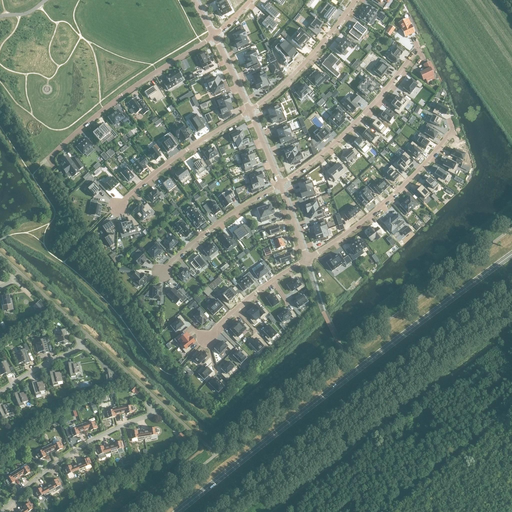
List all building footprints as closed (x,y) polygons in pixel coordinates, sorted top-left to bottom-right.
[(216,5),(216,6),(218,9),(220,13),(222,16),(222,17),(222,16),(231,12),(231,11),(226,1),(228,0),(217,0),(216,1),(218,4),(216,5)] [(310,0),(305,5),(311,11),(319,2),(317,0),(310,0)] [(374,0),(374,1),(373,1),(373,0),(371,2),(372,2),(373,1),(379,5),(378,6),(383,9),(383,10),(389,0),(374,0)] [(327,4),(319,14),(328,21),(336,11),(327,4)] [(360,17),(359,18),(360,18),(368,24),(369,23),(368,23),(369,23),(372,25),(374,21),(372,19),(374,15),(382,21),(386,17),(380,13),(378,16),(375,14),(377,12),(377,11),(376,11),(368,6),(369,6),(368,5),(368,6),(360,17)] [(267,9),(266,11),(270,15),(268,17),(273,21),(275,19),(279,15),(279,14),(278,13),(270,6),(267,9)] [(266,19),(262,24),(263,25),(267,28),(268,27),(269,26),(269,27),(273,30),(277,26),(278,25),(273,21),(268,17),(266,19)] [(316,19),(308,28),(317,36),(321,31),(319,29),(323,25),(316,19)] [(401,28),(402,28),(403,30),(402,30),(405,37),(414,32),(412,27),(410,28),(406,20),(399,23),(401,28)] [(359,41),(366,31),(357,23),(349,33),(359,41)] [(391,25),(385,33),(389,36),(394,28),(391,25)] [(239,33),(233,36),(236,42),(245,37),(245,38),(247,37),(242,26),(237,29),(239,33)] [(292,41),(302,50),(305,46),(303,45),(306,42),(307,44),(310,40),(300,30),(299,31),(297,34),(299,36),(296,39),(295,37),(294,39),(293,39),(292,41)] [(236,42),(235,42),(238,49),(243,46),(244,49),(249,46),(245,38),(245,37),(236,42)] [(275,49),(274,49),(275,49),(278,54),(279,53),(284,58),(283,59),(286,62),(285,63),(288,67),(289,66),(289,67),(292,64),(292,63),(293,62),(292,61),(298,55),(295,52),(296,51),(293,49),(292,50),(289,46),(289,45),(287,43),(287,44),(283,41),(284,40),(282,39),(279,42),(280,43),(277,47),(276,47),(275,48),(275,49)] [(344,39),(335,49),(341,55),(343,53),(345,56),(348,52),(346,50),(350,46),(353,49),(356,45),(351,41),(349,43),(344,39)] [(391,52),(387,58),(388,59),(391,62),(391,61),(395,64),(395,63),(396,63),(397,62),(398,61),(398,60),(399,59),(398,58),(400,55),(401,55),(404,51),(397,46),(394,50),(395,50),(392,53),(391,52)] [(249,54),(243,56),(246,62),(246,63),(256,58),(259,57),(256,51),(254,51),(253,49),(248,51),(249,54)] [(207,57),(208,57),(207,57),(205,52),(204,52),(198,56),(197,56),(203,68),(203,69),(204,68),(206,71),(209,69),(207,66),(211,65),(211,64),(209,60),(209,59),(209,60),(207,57)] [(324,62),(321,65),(337,78),(340,75),(332,68),(335,65),(337,66),(341,63),(331,54),(326,60),(326,59),(324,61),(324,62)] [(246,62),(245,63),(248,69),(253,67),(254,70),(261,67),(256,58),(246,63),(246,62)] [(375,72),(374,73),(375,73),(380,77),(381,78),(381,77),(388,69),(388,68),(385,66),(387,63),(382,59),(380,62),(382,63),(375,72)] [(277,62),(270,66),(274,75),(281,71),(277,62)] [(430,62),(424,65),(426,71),(420,73),(423,80),(426,79),(428,83),(432,81),(430,77),(433,76),(431,72),(434,71),(430,62)] [(258,75),(253,77),(256,83),(267,78),(263,69),(257,72),(258,75)] [(178,70),(166,77),(169,82),(164,85),(168,91),(177,85),(175,82),(182,77),(178,70)] [(308,79),(307,79),(308,80),(315,86),(316,85),(318,87),(321,84),(319,82),(323,78),(326,82),(330,78),(324,73),(322,75),(317,70),(316,70),(313,74),(311,76),(308,79)] [(195,78),(192,73),(187,76),(189,81),(195,78)] [(345,73),(338,82),(341,85),(349,76),(345,73)] [(206,83),(203,84),(206,90),(209,89),(221,83),(220,83),(217,77),(212,80),(210,75),(204,78),(206,83)] [(256,83),(255,84),(258,90),(263,88),(264,90),(269,88),(268,85),(270,84),(267,78),(256,83)] [(362,84),(358,89),(367,97),(371,92),(372,93),(375,90),(374,89),(377,86),(368,78),(365,81),(364,80),(361,83),(362,84)] [(411,79),(404,89),(410,94),(417,86),(420,88),(423,85),(417,81),(415,83),(411,79)] [(221,83),(209,89),(211,88),(215,97),(220,94),(219,92),(224,89),(221,83)] [(156,85),(145,93),(148,98),(149,97),(151,100),(158,96),(161,100),(164,98),(156,85)] [(299,91),(296,94),(298,97),(297,98),(301,101),(308,94),(310,96),(313,93),(308,87),(307,88),(304,85),(301,88),(300,90),(299,89),(298,90),(299,91)] [(349,98),(343,104),(352,113),(359,107),(355,104),(357,102),(357,103),(360,100),(355,95),(350,99),(349,98)] [(398,96),(394,100),(404,108),(407,110),(411,105),(408,103),(410,101),(405,97),(403,100),(398,96)] [(231,103),(228,97),(222,100),(221,97),(214,100),(218,109),(217,109),(217,110),(231,103)] [(149,111),(141,100),(138,102),(135,98),(128,103),(132,109),(130,111),(132,114),(135,112),(136,114),(140,111),(143,115),(149,111)] [(394,100),(391,105),(396,109),(394,111),(399,115),(404,108),(394,100)] [(230,104),(231,104),(231,103),(217,110),(220,116),(221,115),(223,119),(231,116),(229,112),(232,110),(230,104)] [(284,112),(280,103),(273,106),(274,108),(268,111),(271,117),(282,112),(283,112),(284,112)] [(432,113),(437,115),(439,112),(445,115),(448,109),(437,103),(432,113)] [(338,111),(330,119),(339,127),(342,123),(341,122),(345,118),(341,114),(343,112),(338,107),(336,109),(338,111)] [(118,111),(109,118),(111,121),(110,122),(113,125),(114,124),(114,125),(121,120),(123,123),(128,119),(124,113),(121,115),(118,111)] [(385,111),(381,116),(389,123),(393,118),(395,119),(397,116),(392,112),(390,115),(385,111)] [(280,124),(286,121),(283,112),(282,112),(271,117),(270,117),(273,124),(279,121),(280,124)] [(193,117),(189,120),(197,133),(202,130),(204,128),(203,125),(206,123),(202,118),(199,120),(196,115),(195,114),(192,116),(193,117)] [(432,116),(429,122),(439,127),(442,121),(432,116)] [(376,120),(372,126),(382,134),(389,126),(384,122),(382,125),(376,120)] [(282,126),(283,129),(277,131),(280,137),(280,138),(290,133),(292,133),(289,123),(282,126)] [(186,131),(182,124),(178,127),(176,124),(173,127),(174,129),(173,130),(177,137),(179,136),(183,142),(189,138),(185,132),(186,131)] [(426,127),(422,133),(434,140),(438,134),(431,130),(433,127),(427,124),(425,127),(426,127)] [(117,136),(110,127),(107,129),(104,125),(100,128),(99,126),(95,129),(97,131),(93,134),(100,142),(102,144),(106,140),(104,138),(110,133),(114,138),(117,136)] [(368,129),(363,134),(373,144),(381,137),(376,132),(374,135),(368,129)] [(325,130),(317,137),(321,142),(330,135),(325,130)] [(166,141),(161,144),(168,153),(179,145),(170,132),(164,137),(166,141)] [(235,132),(228,135),(232,143),(246,138),(246,137),(245,138),(242,132),(237,134),(236,134),(235,132)] [(288,144),(294,142),(290,133),(280,138),(280,137),(278,138),(281,144),(287,142),(288,144)] [(420,133),(415,141),(426,149),(429,144),(423,139),(425,137),(420,133)] [(93,146),(86,138),(76,147),(83,155),(85,154),(87,156),(90,153),(88,151),(93,146)] [(234,143),(232,144),(234,150),(237,148),(237,149),(238,148),(239,151),(244,149),(243,146),(248,144),(246,138),(232,143),(232,144),(234,143)] [(359,138),(354,143),(365,154),(369,149),(368,148),(371,145),(366,141),(364,143),(359,138)] [(411,145),(407,150),(417,158),(422,153),(415,148),(417,146),(412,142),(410,144),(411,145)] [(150,155),(153,159),(154,158),(156,161),(159,159),(161,158),(161,157),(157,151),(160,149),(156,144),(148,150),(151,155),(150,155)] [(298,154),(296,148),(293,149),(292,146),(287,148),(288,151),(284,152),(287,159),(288,158),(299,154),(298,154)] [(212,165),(209,161),(218,155),(214,148),(204,154),(208,160),(205,162),(208,167),(209,167),(212,165)] [(350,150),(342,157),(348,163),(358,153),(354,149),(351,151),(350,150)] [(453,149),(451,156),(457,158),(456,161),(462,164),(463,161),(463,160),(465,154),(461,153),(462,151),(458,149),(457,151),(453,149)] [(402,150),(396,156),(399,159),(408,168),(412,164),(407,159),(409,157),(405,152),(404,153),(402,150)] [(238,155),(242,163),(254,158),(252,152),(247,154),(246,154),(245,152),(238,155)] [(288,158),(291,164),(294,163),(295,166),(301,163),(300,161),(303,159),(301,153),(298,154),(299,154),(288,158)] [(139,159),(132,164),(140,174),(147,168),(144,165),(148,162),(143,157),(140,160),(139,159)] [(69,158),(63,162),(66,166),(64,168),(67,172),(69,171),(73,177),(76,175),(77,175),(77,174),(79,173),(77,170),(78,169),(79,170),(83,167),(78,160),(74,163),(73,164),(69,158)] [(255,158),(254,158),(242,163),(245,172),(252,170),(251,167),(252,167),(256,165),(253,159),(255,158)] [(399,159),(392,165),(397,169),(399,167),(404,172),(408,168),(399,159)] [(446,159),(443,166),(449,169),(448,171),(454,174),(458,165),(446,159)] [(196,160),(192,162),(195,167),(194,168),(197,174),(200,172),(201,174),(206,171),(204,168),(207,166),(202,160),(200,161),(199,161),(198,162),(196,160)] [(122,170),(119,172),(124,177),(123,178),(126,181),(126,180),(129,182),(130,183),(132,181),(132,180),(134,178),(130,173),(133,171),(125,162),(120,167),(122,170)] [(338,163),(332,168),(340,177),(348,170),(343,165),(341,167),(338,163)] [(460,170),(467,174),(470,168),(463,165),(460,170)] [(391,166),(385,172),(394,182),(399,177),(394,172),(396,170),(391,166)] [(189,176),(184,168),(180,171),(178,172),(179,172),(175,175),(176,176),(173,178),(176,182),(179,180),(180,182),(186,178),(187,180),(191,178),(189,176)] [(332,168),(327,173),(331,177),(329,179),(331,181),(333,179),(335,182),(340,177),(332,168)] [(438,168),(434,174),(439,177),(437,180),(443,184),(448,175),(438,168)] [(249,184),(249,185),(263,179),(260,173),(254,175),(253,173),(246,175),(250,184),(249,184)] [(115,187),(118,184),(112,178),(105,185),(100,180),(97,183),(99,185),(106,191),(108,189),(110,192),(113,189),(115,187)] [(429,178),(425,182),(429,186),(427,189),(432,193),(438,186),(429,178)] [(163,184),(169,192),(176,187),(170,179),(163,184)] [(259,188),(264,186),(262,180),(263,179),(249,185),(252,193),(259,191),(258,188),(259,188)] [(314,187),(312,181),(309,181),(309,179),(303,181),(304,183),(299,185),(301,191),(301,192),(313,187),(313,188),(314,187)] [(372,186),(370,188),(374,193),(376,191),(380,195),(383,192),(386,189),(389,187),(390,186),(389,186),(384,180),(383,180),(374,188),(372,186)] [(93,183),(86,190),(93,198),(96,195),(96,196),(97,195),(98,194),(99,194),(98,193),(101,191),(97,187),(99,185),(97,183),(96,181),(93,183)] [(352,183),(346,188),(351,195),(354,192),(352,189),(355,187),(352,183)] [(309,199),(316,197),(313,188),(313,187),(301,192),(301,191),(300,192),(302,198),(309,196),(309,199)] [(366,187),(362,191),(364,194),(360,197),(364,201),(362,203),(365,207),(373,200),(369,195),(371,193),(366,187)] [(421,187),(416,191),(421,197),(419,199),(423,203),(426,201),(425,200),(430,195),(421,187)] [(151,194),(148,197),(147,198),(150,201),(151,200),(153,203),(159,198),(161,200),(165,197),(161,192),(159,194),(157,191),(152,194),(151,194)] [(225,193),(219,198),(225,208),(232,203),(229,200),(234,196),(230,191),(226,195),(225,193)] [(410,199),(409,198),(405,202),(412,209),(419,203),(412,197),(410,199)] [(91,216),(99,217),(102,206),(97,205),(97,202),(91,200),(90,203),(93,204),(91,216)] [(320,208),(318,202),(317,202),(316,200),(311,202),(312,204),(305,206),(308,213),(309,213),(320,208)] [(211,210),(214,215),(221,211),(214,202),(208,206),(207,204),(203,207),(207,213),(211,210)] [(412,209),(405,202),(401,206),(401,207),(399,209),(406,215),(412,209)] [(135,211),(134,212),(142,221),(149,215),(150,217),(155,213),(148,205),(144,209),(142,207),(139,209),(139,208),(138,209),(137,208),(134,210),(135,211)] [(192,206),(184,212),(197,229),(206,222),(192,206)] [(270,206),(257,210),(261,219),(260,219),(261,223),(270,220),(269,216),(273,214),(274,213),(273,210),(272,210),(270,206)] [(345,215),(349,221),(353,217),(354,217),(355,216),(356,216),(356,215),(360,212),(355,206),(345,215)] [(318,219),(325,217),(321,208),(320,208),(309,213),(311,219),(317,217),(318,219)] [(384,224),(391,232),(395,228),(397,230),(404,223),(398,215),(393,219),(393,220),(392,219),(392,220),(391,221),(391,220),(391,221),(390,221),(389,220),(384,224)] [(114,245),(115,235),(111,230),(115,227),(111,222),(110,222),(107,218),(101,224),(103,227),(102,227),(108,236),(104,239),(110,248),(114,245)] [(320,225),(314,227),(316,233),(316,234),(326,230),(327,230),(328,230),(324,220),(319,222),(320,225)] [(132,221),(126,223),(130,236),(139,233),(137,227),(134,228),(132,221)] [(123,231),(120,232),(122,238),(130,236),(126,223),(121,225),(123,231)] [(186,238),(188,236),(188,237),(191,235),(190,234),(192,232),(184,223),(181,226),(181,225),(180,226),(177,223),(173,227),(178,233),(180,231),(186,238)] [(273,224),(264,228),(265,231),(267,237),(280,233),(277,226),(274,227),(273,224)] [(243,227),(234,233),(240,242),(249,235),(243,227)] [(371,234),(367,236),(371,241),(372,243),(376,240),(377,241),(382,237),(380,234),(381,234),(377,229),(375,230),(374,230),(370,233),(371,234)] [(315,234),(317,240),(321,239),(322,242),(328,239),(327,237),(329,236),(327,230),(326,230),(316,234),(316,233),(315,234)] [(226,249),(227,249),(227,250),(231,247),(232,249),(238,245),(233,239),(230,241),(226,235),(220,239),(224,246),(223,246),(226,249)] [(281,236),(273,239),(276,250),(285,247),(283,243),(281,236)] [(175,246),(178,243),(172,237),(164,244),(161,241),(159,244),(165,250),(167,248),(170,250),(173,247),(174,246),(175,246)] [(360,240),(349,248),(352,253),(349,255),(353,261),(364,253),(362,250),(366,248),(360,240)] [(154,247),(148,253),(151,255),(150,256),(152,258),(153,258),(154,258),(162,251),(158,247),(160,245),(156,242),(153,245),(154,247)] [(204,251),(206,254),(204,256),(208,262),(211,260),(209,257),(217,251),(212,244),(209,247),(207,249),(204,251)] [(139,249),(136,253),(138,255),(133,260),(132,261),(135,264),(136,263),(139,266),(141,264),(143,265),(146,262),(144,261),(146,259),(140,253),(142,251),(139,249)] [(283,252),(273,256),(277,266),(292,260),(289,253),(284,255),(283,252)] [(207,260),(202,255),(199,256),(196,258),(193,260),(194,261),(191,264),(196,270),(199,267),(202,270),(205,268),(205,267),(208,264),(206,261),(207,260)] [(327,263),(326,263),(327,264),(332,271),(332,272),(333,271),(344,264),(346,266),(352,262),(347,256),(342,259),(339,255),(338,255),(334,258),(331,260),(327,263)] [(261,263),(252,269),(254,273),(259,280),(268,273),(268,272),(272,270),(268,266),(264,261),(261,263)] [(183,282),(191,274),(193,276),(195,274),(191,270),(189,272),(186,269),(178,277),(183,282)] [(148,279),(142,274),(140,276),(136,272),(132,276),(135,280),(135,281),(140,286),(148,279)] [(241,282),(238,284),(243,291),(244,291),(253,284),(254,283),(253,283),(251,280),(253,278),(249,273),(239,281),(241,282)] [(297,280),(287,286),(290,290),(291,290),(292,292),(296,289),(298,291),(303,288),(301,285),(301,286),(297,280)] [(216,282),(212,286),(216,290),(220,286),(216,282)] [(203,291),(208,296),(212,292),(208,287),(203,291)] [(222,296),(228,303),(229,303),(228,303),(237,295),(236,294),(239,291),(235,287),(232,289),(231,288),(222,296)] [(161,289),(154,288),(154,290),(151,290),(145,296),(153,297),(153,299),(161,300),(161,289)] [(174,289),(167,295),(176,304),(180,300),(183,303),(187,298),(179,290),(177,292),(174,289)] [(295,302),(294,302),(294,303),(295,303),(296,305),(298,308),(298,309),(299,308),(307,303),(308,302),(307,302),(304,296),(303,296),(302,297),(301,294),(295,298),(297,300),(295,302)] [(9,295),(2,297),(3,302),(2,303),(3,312),(7,311),(8,311),(9,310),(9,309),(13,308),(12,301),(10,301),(9,295)] [(270,296),(266,298),(272,307),(279,303),(278,302),(280,300),(277,295),(274,297),(273,295),(271,296),(270,296)] [(217,301),(208,309),(208,310),(213,315),(213,316),(214,315),(217,312),(219,310),(223,307),(223,306),(217,301),(217,300),(217,301)] [(38,304),(33,308),(39,315),(44,310),(38,304)] [(258,305),(253,309),(261,319),(268,314),(265,309),(262,311),(258,305)] [(200,308),(197,310),(199,312),(194,317),(202,325),(203,323),(204,323),(207,320),(202,314),(204,312),(200,308)] [(249,312),(249,313),(253,318),(250,320),(254,325),(257,323),(256,321),(260,317),(261,319),(253,309),(252,310),(249,312)] [(278,317),(277,317),(278,317),(282,323),(285,320),(286,321),(289,319),(288,318),(291,316),(293,318),(296,316),(292,311),(289,313),(287,310),(278,317)] [(171,326),(171,327),(175,332),(175,333),(176,332),(178,330),(179,330),(181,328),(184,326),(184,325),(182,323),(184,321),(180,316),(178,318),(179,320),(171,326)] [(239,321),(234,325),(242,334),(242,333),(246,329),(247,331),(249,329),(245,324),(243,326),(239,321)] [(234,326),(230,330),(235,335),(233,337),(237,342),(240,339),(238,338),(242,334),(234,325),(234,326)] [(266,330),(264,331),(267,335),(265,337),(269,342),(272,340),(271,339),(276,334),(269,326),(265,329),(266,330)] [(66,329),(64,330),(61,330),(61,333),(56,334),(58,343),(65,342),(65,344),(69,343),(66,329)] [(180,336),(175,340),(180,347),(191,338),(190,337),(188,335),(187,334),(182,338),(180,336)] [(191,338),(180,347),(186,354),(191,350),(189,347),(194,343),(191,338)] [(45,339),(40,340),(41,342),(36,344),(38,353),(45,351),(45,353),(49,352),(45,339)] [(254,340),(250,344),(258,352),(263,347),(262,346),(264,344),(260,339),(258,341),(256,339),(254,341),(254,340)] [(215,349),(214,349),(215,350),(220,354),(220,355),(220,354),(227,347),(231,350),(233,348),(227,342),(225,344),(223,342),(222,341),(222,342),(220,344),(219,344),(219,345),(218,346),(217,346),(217,347),(215,349)] [(21,353),(16,355),(19,364),(26,362),(26,364),(30,363),(26,351),(29,350),(27,346),(25,347),(25,349),(20,351),(21,353)] [(233,356),(234,356),(235,358),(234,358),(237,361),(238,360),(241,364),(246,359),(246,358),(245,358),(248,355),(243,351),(241,353),(239,351),(238,351),(237,353),(236,353),(234,356),(233,356)] [(197,352),(192,356),(194,358),(193,359),(199,365),(206,357),(203,353),(202,354),(201,352),(199,354),(197,352)] [(6,361),(1,363),(2,365),(0,365),(0,375),(0,376),(7,373),(8,375),(11,374),(6,361)] [(221,369),(221,370),(222,370),(224,372),(222,374),(227,380),(227,379),(229,377),(227,375),(232,370),(234,367),(229,362),(226,365),(226,364),(226,365),(224,367),(222,369),(221,369)] [(81,373),(79,364),(72,365),(72,363),(68,363),(71,378),(76,377),(75,374),(81,373)] [(202,367),(198,372),(200,374),(199,375),(204,380),(205,380),(204,380),(212,373),(212,372),(207,367),(206,367),(204,369),(202,367)] [(63,381),(61,372),(54,374),(53,372),(49,372),(53,386),(58,385),(58,383),(63,381)] [(213,380),(210,384),(212,386),(211,387),(214,389),(218,392),(223,387),(225,389),(227,386),(222,380),(219,383),(215,379),(213,381),(213,380)] [(45,391),(42,382),(36,384),(35,381),(31,383),(36,396),(41,395),(40,392),(45,391)] [(134,385),(130,390),(133,393),(135,392),(137,394),(140,391),(134,385)] [(28,401),(25,392),(18,395),(18,393),(14,394),(19,407),(24,405),(23,403),(28,401)] [(12,413),(8,404),(2,407),(1,405),(0,404),(0,411),(3,419),(8,417),(7,415),(12,413)] [(125,405),(119,407),(120,414),(126,413),(127,414),(134,412),(134,411),(135,411),(135,410),(135,409),(135,408),(134,407),(133,407),(132,406),(126,407),(125,405)] [(120,414),(119,407),(112,408),(113,410),(106,412),(108,418),(115,417),(114,415),(120,414)] [(88,422),(82,424),(84,431),(90,429),(91,431),(98,428),(95,422),(89,424),(88,422)] [(84,431),(82,424),(75,427),(75,425),(70,427),(70,428),(65,430),(68,438),(72,436),(72,437),(79,435),(79,433),(84,431)] [(150,431),(143,432),(145,439),(151,438),(151,436),(158,435),(157,433),(158,433),(159,433),(159,432),(159,431),(159,430),(158,430),(158,429),(157,429),(156,428),(149,429),(150,431)] [(138,440),(145,439),(143,432),(137,433),(137,431),(130,433),(131,439),(138,438),(138,440)] [(186,437),(180,431),(176,436),(182,441),(186,437)] [(115,445),(109,447),(111,454),(118,452),(117,450),(124,448),(122,441),(115,443),(115,445)] [(53,443),(47,446),(50,453),(56,450),(57,451),(63,448),(60,442),(54,445),(53,443)] [(50,453),(47,446),(41,449),(42,451),(36,454),(37,455),(36,456),(35,457),(36,458),(37,459),(38,459),(38,458),(39,460),(46,457),(45,455),(50,453)] [(111,454),(109,447),(103,448),(103,447),(96,449),(96,450),(95,450),(94,451),(95,455),(96,455),(98,455),(104,453),(105,456),(111,454)] [(83,463),(77,465),(80,472),(86,470),(85,467),(91,465),(89,459),(82,461),(83,463)] [(80,472),(77,465),(71,467),(71,466),(64,469),(66,475),(73,472),(74,474),(80,472)] [(21,468),(15,471),(19,477),(24,474),(25,475),(31,472),(28,466),(22,470),(21,468)] [(19,477),(15,471),(10,475),(11,477),(5,480),(6,481),(5,482),(5,483),(5,484),(5,485),(6,485),(7,485),(8,485),(9,486),(15,482),(14,481),(19,477)] [(52,484),(47,487),(50,494),(56,490),(55,488),(61,485),(58,479),(51,483),(52,484)] [(50,494),(47,487),(41,490),(41,489),(34,492),(38,498),(44,495),(45,497),(50,494)] [(24,509),(19,511),(28,511),(33,509),(29,503),(23,507),(24,509)]
